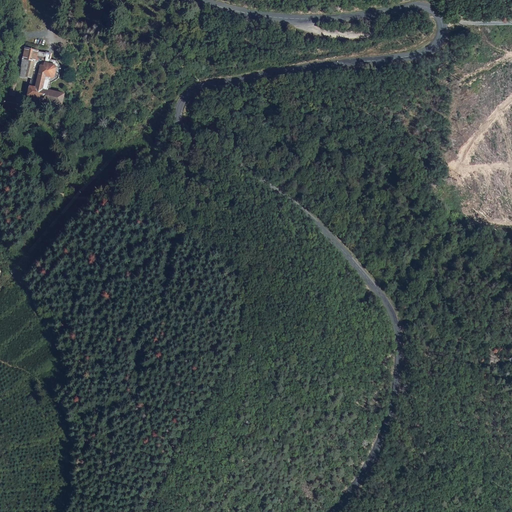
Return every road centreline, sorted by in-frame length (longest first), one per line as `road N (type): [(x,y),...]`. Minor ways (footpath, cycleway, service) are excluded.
road 1 (tertiary): [(334,511),(363,475),(392,407),(400,354),(393,316),(329,235),(196,140),(179,108),(206,84),(420,54),(434,46),(442,24),(423,5),(323,19),(197,0)]
road 2 (track): [(145,511),(228,360),(239,311),(230,270),(208,247),(132,210),(44,186),(0,152)]
